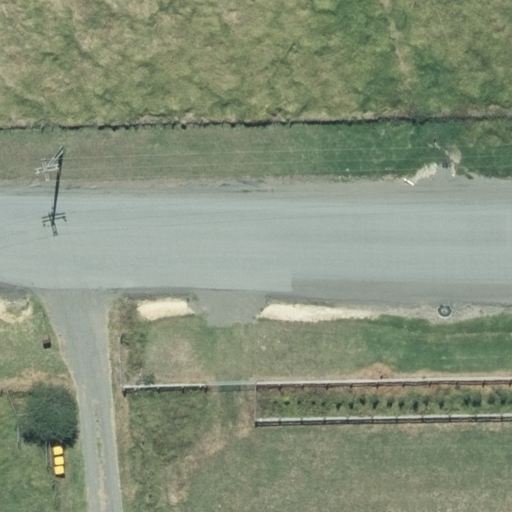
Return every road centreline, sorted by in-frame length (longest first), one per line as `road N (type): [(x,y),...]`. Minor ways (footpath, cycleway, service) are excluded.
road 1 (unclassified): [(0,227),(511,231)]
road 2 (unknown): [(29,228),(59,511)]
